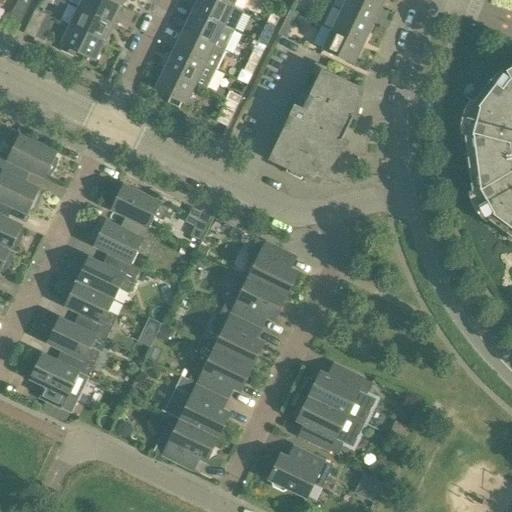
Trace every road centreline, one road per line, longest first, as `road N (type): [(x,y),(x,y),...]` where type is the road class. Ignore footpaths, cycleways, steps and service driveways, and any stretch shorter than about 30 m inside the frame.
road 1 (residential): [(220,511),(335,272),(339,216)]
road 2 (residential): [(0,357),(111,127)]
road 3 (tertiary): [(339,216),(293,215),(111,127)]
road 4 (tertiary): [(511,374),(454,307),(412,196)]
road 5 (residential): [(412,196),(405,137),(411,63),(431,0)]
road 6 (unclassified): [(220,511),(74,446)]
road 7 (residential): [(111,127),(171,0)]
road 8 (tertiary): [(111,127),(0,75)]
